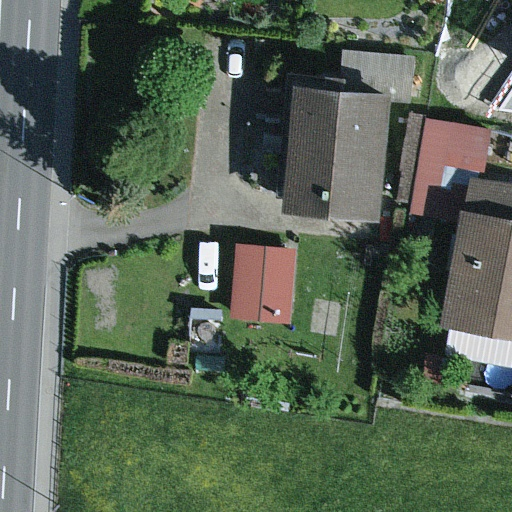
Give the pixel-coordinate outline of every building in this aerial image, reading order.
[(340,45),(336,82),(383,86),(412,88),(415,52),(340,45)] [(336,82),(285,78),(276,203),(374,210),(383,86),(336,82)] [(408,202),(422,113),(406,111),(392,199),(408,202)] [(408,202),(406,210),(453,218),(463,167),(475,170),(482,123),(422,113),(408,202)] [(511,177),(463,168),(456,203),(511,214),(511,177)] [(511,214),(456,203),(434,318),(447,320),(441,350),(511,362),(511,214)] [(294,248),(234,243),(227,316),(288,321),(294,248)]
